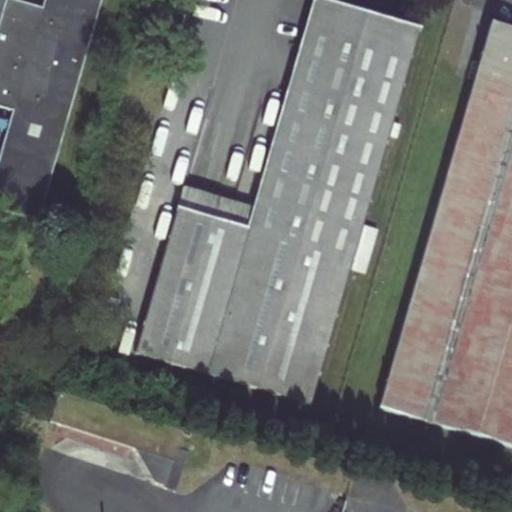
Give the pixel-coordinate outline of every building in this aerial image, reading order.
[(0,0),(0,103),(14,107),(0,157),(0,206),(39,219),(102,0),(0,0)] [(206,367),(137,348),(134,359),(309,410),(418,35),(313,5),(246,235),(240,233),(206,367)] [(511,448),(511,30),(491,24),(379,410),(511,448)] [(240,233),(176,215),(137,348),(206,367),(240,233)] [(56,394),(50,423),(79,429),(86,400),(56,394)] [(163,428),(148,482),(175,490),(186,452),(176,449),(181,433),(163,428)]
